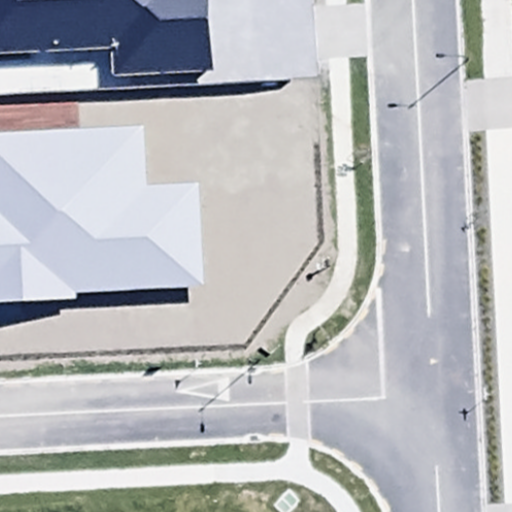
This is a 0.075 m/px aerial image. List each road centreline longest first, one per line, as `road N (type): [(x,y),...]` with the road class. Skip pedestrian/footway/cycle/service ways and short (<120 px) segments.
road 1 (residential): [(0,421),(435,398)]
road 2 (residential): [(435,398),(413,0)]
